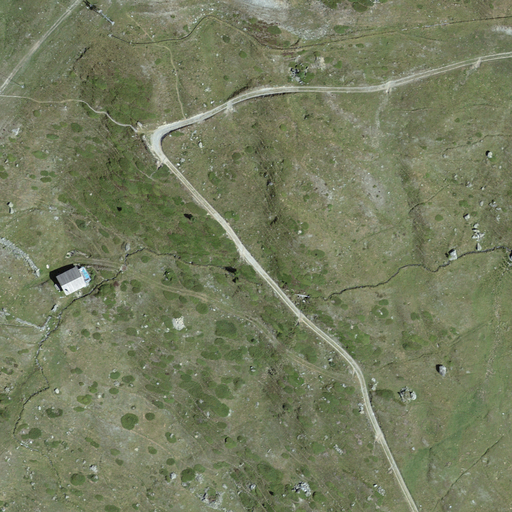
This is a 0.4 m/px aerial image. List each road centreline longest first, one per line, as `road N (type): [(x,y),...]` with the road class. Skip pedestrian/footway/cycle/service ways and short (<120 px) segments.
road 1 (track): [(412,511),(357,368),(289,303),(157,150),(156,133),(186,122)]
road 2 (track): [(186,122),(254,93),(380,89),(511,56)]
